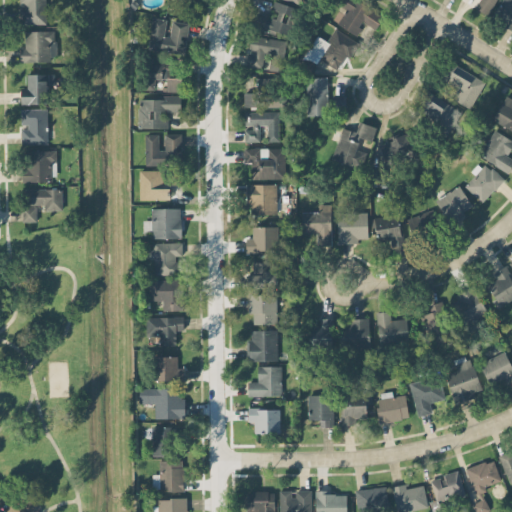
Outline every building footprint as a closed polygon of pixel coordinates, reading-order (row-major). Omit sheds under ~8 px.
[(46,23),(45,0),(19,0),(19,7),(19,24),(46,23)] [(357,35),(364,24),(374,30),(383,16),(356,0),(341,0),(339,5),(345,9),(337,23),(357,35)] [(477,0),(474,5),(488,13),(496,0),(477,0)] [(277,17),(255,12),(252,27),(287,34),(293,5),(274,1),(272,10),(278,11),(277,17)] [(148,49),(185,53),(189,22),(172,20),(170,36),(164,35),(166,19),(152,17),(148,49)] [(317,35),(303,57),(316,65),(320,58),(337,69),(346,54),(350,57),(359,42),(335,27),(327,41),(317,35)] [(24,30),(25,48),(20,48),(20,61),(57,60),(56,29),(24,30)] [(247,51),(246,66),(263,67),(264,56),(270,57),(269,69),(283,71),(286,39),(250,36),(249,51),(247,51)] [(181,91),(181,77),(171,77),(171,59),(148,58),(147,78),(167,78),(167,91),(181,91)] [(445,82),(460,90),(455,100),(470,108),(485,80),(454,64),(445,82)] [(27,73),(27,87),(21,87),(21,103),(47,103),(47,86),(54,86),(54,73),(27,73)] [(328,76),(307,77),(308,114),(346,114),(345,95),(328,95),(328,76)] [(244,107),(275,105),(274,77),(255,78),(255,91),(243,92),(244,107)] [(462,113),(429,89),(416,107),(450,130),(462,113)] [(180,96),(138,97),(138,127),(168,127),(168,113),(180,113),(180,96)] [(21,144),(48,143),(47,108),(21,108),(21,126),(21,144)] [(267,141),(280,141),(279,111),(244,111),(244,125),(267,124),(267,141)] [(332,159),(351,165),(360,137),(372,141),(376,126),(362,122),(360,132),(341,127),(332,159)] [(244,129),(245,141),(259,141),(259,128),(244,129)] [(511,144),(511,139),(495,129),(479,154),(507,172),(511,164),(511,161),(505,157),(511,144)] [(412,151),(402,131),(378,143),(387,162),(412,151)] [(164,133),(164,148),(159,148),(159,133),(145,133),(145,165),(165,165),(165,154),(181,154),(181,133),(164,133)] [(285,178),(284,147),(244,148),(244,162),(251,162),(252,179),(285,178)] [(57,179),(56,149),(24,150),(25,180),(57,179)] [(502,180),(483,162),(463,184),(482,202),(502,180)] [(163,170),(139,170),(140,199),(170,199),(170,187),(163,188),(163,170)] [(277,214),(277,184),(247,183),(246,203),(251,203),(251,213),(277,214)] [(451,224),(466,213),(464,210),(472,205),(458,184),(435,200),(451,224)] [(36,221),(36,204),(44,204),(44,210),(62,209),(62,188),(22,188),(23,221),(36,221)] [(301,211),(302,235),(316,235),(317,245),(332,244),(331,203),(318,204),(318,211),(301,211)] [(151,238),(181,237),(181,207),(151,208),(151,220),(143,220),(143,231),(151,231),(151,238)] [(368,237),(367,212),(337,213),(338,243),(358,242),(358,238),(368,237)] [(410,232),(432,229),(430,212),(407,216),(410,232)] [(374,216),(377,241),(390,239),(391,246),(403,244),(398,213),(374,216)] [(276,226),(252,226),(252,237),(246,238),(246,252),(277,251),(276,226)] [(154,274),(176,274),(176,255),(181,255),(182,242),(150,242),(150,257),(155,257),(154,274)] [(253,262),(253,274),(246,274),(247,289),(279,287),(278,261),(253,262)] [(511,299),(511,285),(504,267),(493,271),(497,280),(488,283),(497,306),(511,299)] [(182,279),(148,279),(149,300),(163,299),(163,310),(182,310),(182,279)] [(462,325),(488,312),(475,286),(449,299),(462,325)] [(277,324),(277,294),(248,293),(247,312),(253,312),(253,323),(277,324)] [(434,335),(438,345),(450,341),(439,309),(420,315),(428,337),(434,335)] [(391,319),(389,310),(375,312),(380,343),(410,339),(407,317),(391,319)] [(184,330),(183,316),(146,316),(146,336),(159,335),(160,345),(177,344),(176,330),(184,330)] [(332,318),(320,318),(320,325),(308,325),(309,349),(333,349),(332,318)] [(369,318),(340,318),(340,348),(369,347),(369,318)] [(277,360),(277,329),(251,329),(251,338),(247,338),(248,360),(277,360)] [(511,376),(511,370),(503,351),(479,362),(491,386),(511,376)] [(475,398),(473,391),(479,389),(469,354),(453,359),(456,370),(446,373),(455,403),(475,398)] [(177,356),(154,356),(155,380),(184,380),(184,367),(178,367),(177,356)] [(247,381),(247,396),(282,395),(281,365),(258,365),(258,381),(247,381)] [(415,414),(430,412),(428,402),(443,399),(440,377),(410,381),(415,414)] [(185,417),(185,397),(180,397),(180,387),(139,387),(139,402),(154,402),(155,418),(185,417)] [(366,417),(366,391),(342,392),(343,424),(353,424),(352,417),(366,417)] [(380,422),(408,418),(405,394),(392,396),(391,391),(376,393),(380,422)] [(320,419),(320,426),(333,426),(333,393),(307,394),(308,419),(320,419)] [(279,408),(248,408),(248,421),(254,421),(254,433),(280,432),(279,408)] [(151,455),(175,455),(175,426),(151,425),(151,455)] [(466,467),(477,501),(472,503),(474,511),(491,511),(493,511),(485,485),(501,480),(494,458),(466,467)] [(152,474),(153,490),(184,489),(183,459),(159,459),(159,473),(152,474)] [(465,496),(459,469),(442,473),(443,476),(430,479),(435,500),(431,501),(433,511),(448,511),(446,501),(465,496)] [(402,511),(428,507),(423,484),(405,488),(404,484),(392,486),(397,511),(402,511)] [(355,488),(356,511),(388,511),(387,486),(355,488)] [(279,490),(278,511),(311,511),(311,489),(294,490),(279,490)] [(246,491),(246,511),(274,511),(274,491),(246,491)] [(346,511),(346,491),(316,492),(315,511),(346,511)] [(186,511),(187,498),(158,497),(157,511),(186,511)]
